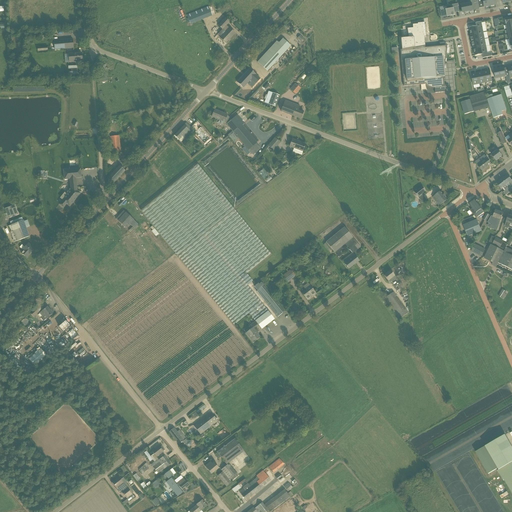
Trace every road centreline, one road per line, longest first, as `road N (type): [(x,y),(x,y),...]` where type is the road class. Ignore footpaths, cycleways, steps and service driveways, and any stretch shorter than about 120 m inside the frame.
road 1 (unclassified): [(161,432),(447,211)]
road 2 (tertiary): [(0,315),(206,90)]
road 3 (unclassified): [(451,184),(206,90)]
road 4 (track): [(161,432),(0,230)]
road 5 (unclassified): [(206,90),(91,48),(85,0)]
road 6 (residential): [(511,362),(447,211)]
road 7 (track): [(394,163),(379,0)]
road 8 (track): [(91,48),(105,200)]
road 9 (unclassified): [(57,511),(161,432)]
road 10 (tertiary): [(206,90),(290,0)]
